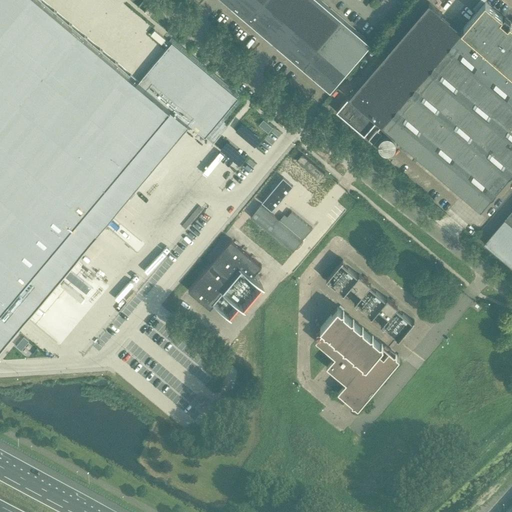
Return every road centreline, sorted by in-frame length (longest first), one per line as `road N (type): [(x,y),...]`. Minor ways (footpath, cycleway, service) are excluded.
road 1 (unclassified): [(301,122),(104,355),(0,367)]
road 2 (unclassified): [(511,297),(301,122)]
road 3 (unclassified): [(301,122),(156,0)]
